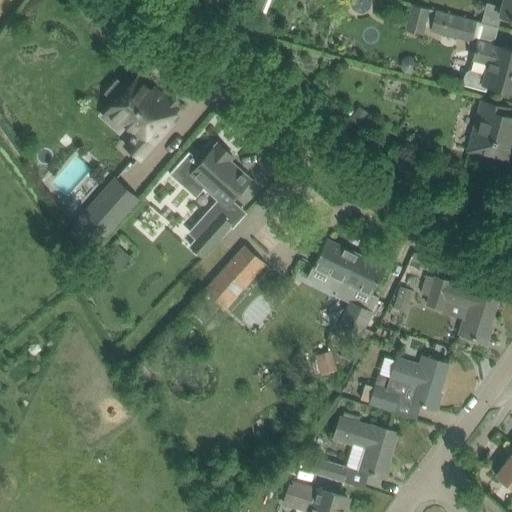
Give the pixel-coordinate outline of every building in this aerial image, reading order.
[(511,18),(511,0),(503,0),(500,15),(511,18)] [(423,34),(430,8),(411,4),(404,30),(423,34)] [(471,40),(476,21),(437,10),(432,29),(471,40)] [(493,46),(479,41),(474,58),(489,62),(485,74),(474,71),(472,70),(471,70),(469,71),(468,71),(467,72),(465,73),(465,75),(464,76),(462,84),(485,90),(487,85),(498,88),(511,91),(511,49),(493,45),(493,46)] [(113,100),(104,111),(122,128),(124,126),(133,134),(130,137),(131,138),(125,145),(140,159),(173,122),(169,118),(170,117),(178,108),(174,105),(154,87),(151,91),(136,78),(131,84),(127,88),(117,79),(105,93),(113,100)] [(511,116),(503,114),(505,107),(485,102),(482,101),(474,131),(469,150),(505,160),(511,136),(511,116)] [(362,125),(369,114),(359,105),(351,116),(362,125)] [(188,153),(174,168),(200,190),(204,186),(219,200),(190,233),(197,239),(220,214),(231,224),(233,225),(244,213),(231,201),(250,179),(238,168),(237,169),(228,162),(233,157),(217,143),(199,163),(188,153)] [(417,174),(420,163),(401,158),(398,168),(417,174)] [(138,199),(115,178),(69,230),(92,250),(138,199)] [(197,239),(190,247),(202,257),(231,224),(220,214),(197,239)] [(313,267),(314,267),(313,268),(334,278),(329,289),(336,292),(334,296),(350,303),(338,327),(360,337),(379,297),(372,294),(385,267),(356,253),(326,239),(313,267)] [(244,245),(204,289),(226,309),(237,297),(225,287),(232,279),(244,289),(266,265),(244,245)] [(114,247),(105,257),(119,269),(128,260),(114,247)] [(473,289),(451,282),(435,277),(427,303),(442,308),(445,299),(468,306),(459,334),(467,336),(486,342),(491,326),(489,326),(498,296),(473,288),(473,289)] [(406,311),(412,290),(400,286),(393,307),(406,311)] [(332,351),(315,355),(321,374),(337,370),(332,351)] [(439,393),(448,364),(422,356),(420,365),(396,358),(390,380),(413,387),(408,401),(436,409),(440,394),(439,393)] [(365,384),(360,399),(369,402),(368,403),(395,412),(400,393),(374,384),(374,386),(365,384)] [(340,417),(334,438),(353,444),(346,466),(348,466),(356,469),(369,473),(385,478),(389,462),(388,462),(397,432),(378,426),(372,425),(371,426),(340,417)] [(511,455),(504,466),(497,476),(511,487),(511,455)] [(315,457),(311,471),(344,482),(348,466),(346,466),(315,457)] [(291,482),(284,504),(310,511),(343,511),(348,498),(328,492),(322,490),(322,491),(291,482)]
